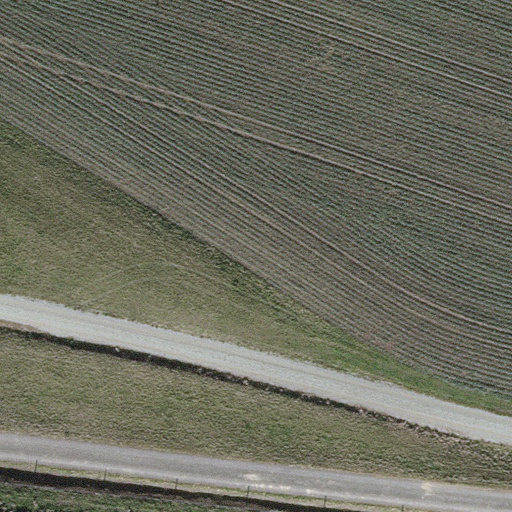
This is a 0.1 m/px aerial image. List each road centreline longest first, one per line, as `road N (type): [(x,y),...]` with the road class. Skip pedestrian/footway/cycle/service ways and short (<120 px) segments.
road 1 (track): [(0,316),(511,433)]
road 2 (track): [(500,511),(0,454)]
